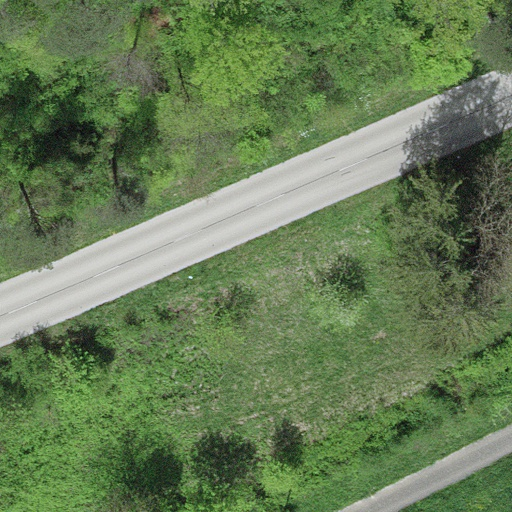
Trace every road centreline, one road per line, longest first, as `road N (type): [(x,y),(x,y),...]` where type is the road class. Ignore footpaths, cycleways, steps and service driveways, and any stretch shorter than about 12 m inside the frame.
road 1 (secondary): [(511,94),(0,313)]
road 2 (residential): [(511,447),(382,511)]
